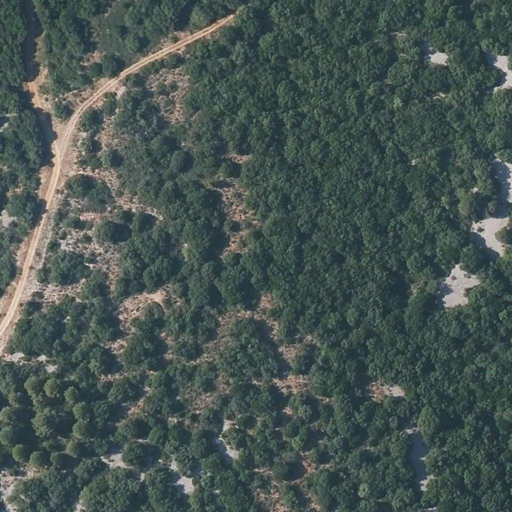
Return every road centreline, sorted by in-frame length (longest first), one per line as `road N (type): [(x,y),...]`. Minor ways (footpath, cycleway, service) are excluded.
road 1 (track): [(0,332),(78,114),(133,63),(216,24),(247,0)]
road 2 (track): [(59,168),(31,87),(29,0)]
